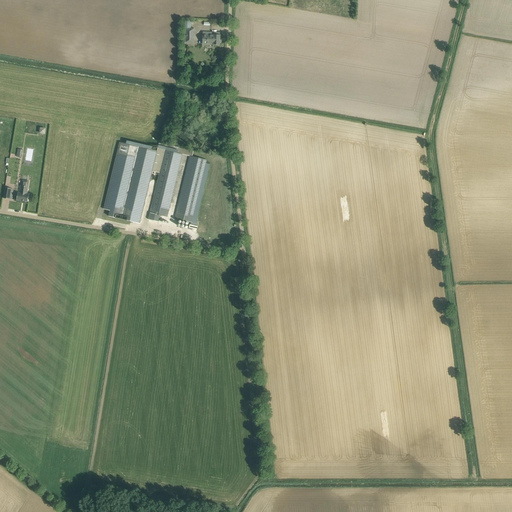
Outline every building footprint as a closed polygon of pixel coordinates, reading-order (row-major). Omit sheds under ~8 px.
[(183,28),(183,44),(194,44),(194,28),(183,28)] [(202,44),(220,45),(220,33),(203,32),(202,44)] [(109,216),(140,223),(157,151),(120,142),(104,209),(110,211),(109,216)] [(149,219),(159,222),(160,215),(167,217),(182,154),(165,150),(149,219)] [(175,218),(192,222),(207,160),(190,156),(175,218)] [(17,200),(28,202),(29,194),(27,194),(29,181),(22,180),(20,193),(18,193),(17,200)] [(5,187),(3,198),(10,199),(11,188),(5,187)]
